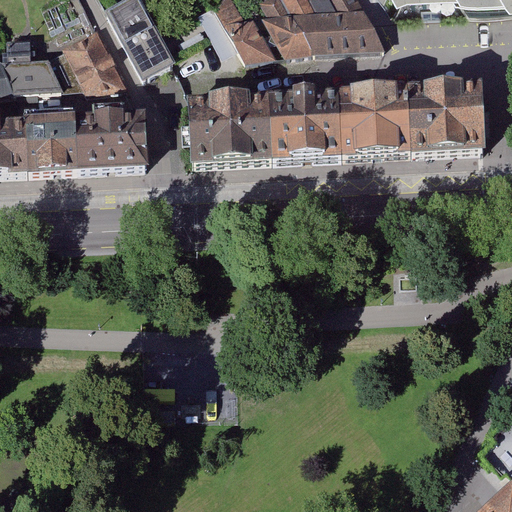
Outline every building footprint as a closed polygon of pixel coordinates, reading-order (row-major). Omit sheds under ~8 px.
[(307,0),(282,0),(278,2),(280,6),(292,26),(321,24),(307,0)] [(357,0),(322,0),(332,24),(366,24),(357,0)] [(511,0),(392,0),(394,2),(404,1),(392,23),(462,17),(466,25),(511,20),(511,0)] [(227,2),(210,12),(243,75),(277,70),(254,31),(247,32),(227,2)] [(292,26),(280,6),(261,13),(267,28),(262,29),(283,69),(314,68),(292,26)] [(134,8),(105,23),(141,91),(170,75),(134,8)] [(321,24),(292,26),(314,68),(386,65),(366,24),(332,24),(321,24)] [(97,41),(62,59),(90,112),(125,95),(97,41)] [(2,73),(14,109),(64,106),(44,72),(31,73),(27,51),(5,52),(6,62),(1,61),(2,73)] [(0,109),(14,109),(2,73),(0,73),(0,109)] [(480,98),(403,102),(406,164),(483,160),(480,98)] [(403,102),(335,105),(338,168),(406,164),(403,102)] [(335,105),(266,109),(270,171),(338,168),(335,105)] [(266,109),(186,113),(190,175),(270,171),(266,109)] [(144,123),(76,126),(79,179),(147,176),(144,123)] [(76,126),(26,128),(29,181),(79,179),(76,126)] [(26,128),(0,129),(0,182),(29,181),(26,128)] [(511,511),(511,503),(502,511),(511,511)]
